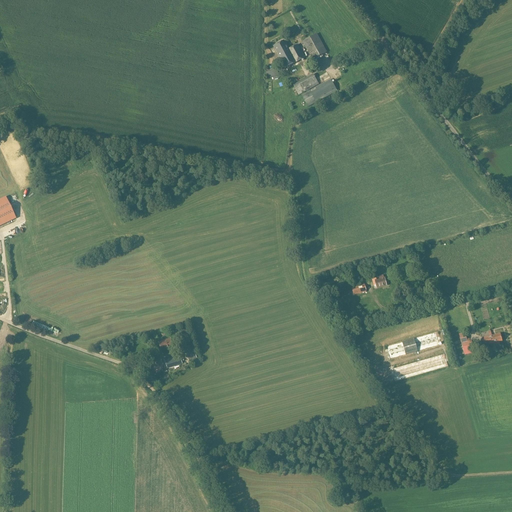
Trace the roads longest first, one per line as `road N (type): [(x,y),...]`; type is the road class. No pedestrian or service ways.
road 1 (track): [(223,511),(183,429),(143,378),(0,317)]
road 2 (unclassified): [(511,207),(348,0)]
